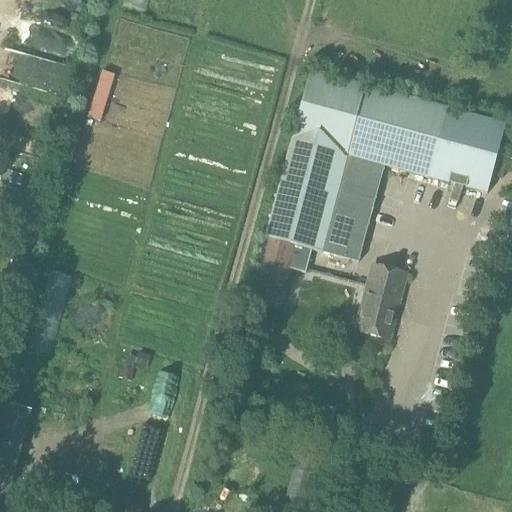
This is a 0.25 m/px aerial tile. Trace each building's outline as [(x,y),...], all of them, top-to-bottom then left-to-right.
[(265,239),(249,301),(268,306),(278,267),(290,271),(305,275),(311,251),(320,254),(357,264),(383,167),(428,179),(486,195),(505,125),(446,110),(310,73),(265,239)] [(20,187),(23,176),(12,173),(11,173),(8,183),(20,187)] [(0,232),(20,238),(30,209),(2,200),(0,200),(0,199),(0,232)] [(354,332),(387,341),(405,275),(371,266),(354,332)] [(136,369),(145,371),(146,371),(150,357),(138,354),(134,368),(136,369)] [(119,378),(131,382),(134,371),(123,367),(119,378)] [(282,506),(300,511),(303,511),(317,465),(297,458),(282,506)]
